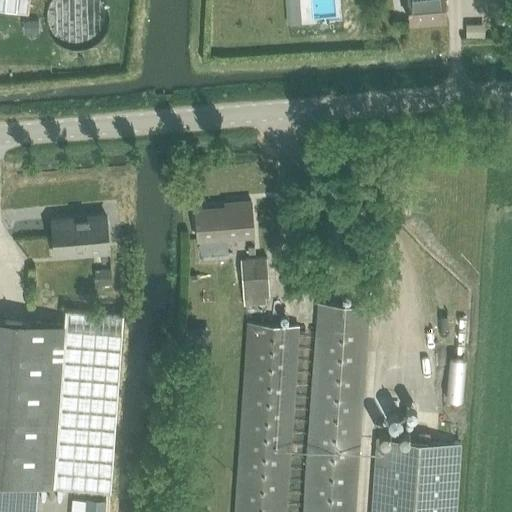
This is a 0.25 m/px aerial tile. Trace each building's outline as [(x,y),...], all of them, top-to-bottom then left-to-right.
[(110,26),(111,21),(110,15),(108,9),(106,4),(102,0),(55,0),(54,2),(50,8),(48,14),(47,20),(48,27),(50,33),(53,39),(56,42),(60,46),(65,49),(71,51),(77,52),(85,52),(91,50),(96,48),(101,44),(105,39),(108,33),(110,26)] [(408,0),(409,20),(444,18),(443,0),(408,0)] [(233,200),(233,205),(196,208),(198,239),(255,235),(252,199),(233,200)] [(49,220),(51,256),(106,252),(103,215),(49,220)] [(267,256),(241,258),(244,305),(266,303),(266,296),(269,295),(267,256)] [(97,270),(98,283),(112,282),(111,269),(97,270)] [(303,511),(356,511),(370,304),(318,301),(303,511)] [(66,323),(55,485),(110,489),(123,312),(67,308),(66,323)] [(0,318),(0,481),(55,485),(66,323),(0,318)] [(233,511),(287,511),(300,323),(247,319),(233,511)] [(455,511),(460,442),(377,437),(372,511),(455,511)] [(84,511),(105,511),(106,498),(86,496),(84,511)]
